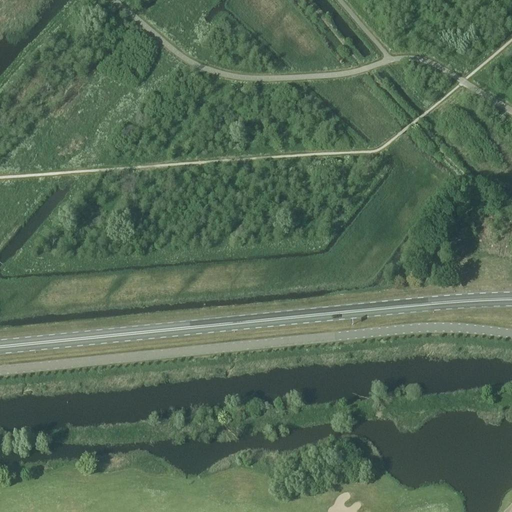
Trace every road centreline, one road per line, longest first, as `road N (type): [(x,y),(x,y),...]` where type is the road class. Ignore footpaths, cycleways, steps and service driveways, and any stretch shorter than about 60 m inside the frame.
road 1 (unclassified): [(511,335),(411,329),(0,370)]
road 2 (primary): [(0,347),(511,300)]
